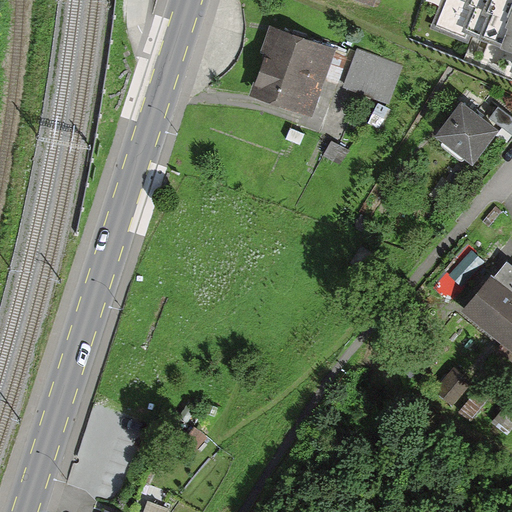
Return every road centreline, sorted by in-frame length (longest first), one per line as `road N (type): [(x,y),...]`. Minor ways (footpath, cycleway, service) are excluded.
road 1 (primary): [(172,47),(25,511)]
road 2 (residential): [(511,166),(343,358),(242,511)]
